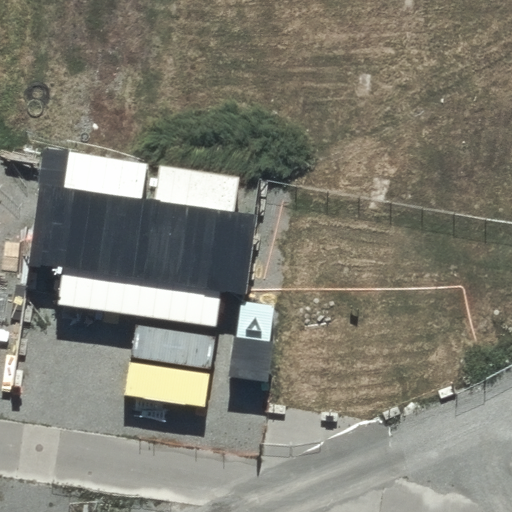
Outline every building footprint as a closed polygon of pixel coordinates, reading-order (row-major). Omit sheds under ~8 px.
[(240,0),(365,18),(367,0),(240,0)] [(511,0),(408,0),(404,28),(511,43),(511,0)] [(168,194),(338,218),(362,54),(191,31),(168,194)] [(511,77),(398,63),(377,222),(511,239),(511,77)] [(31,216),(0,212),(0,374),(11,376),(31,216)] [(86,393),(249,414),(271,247),(108,225),(86,393)] [(511,286),(429,276),(409,440),(511,452),(511,286)]
